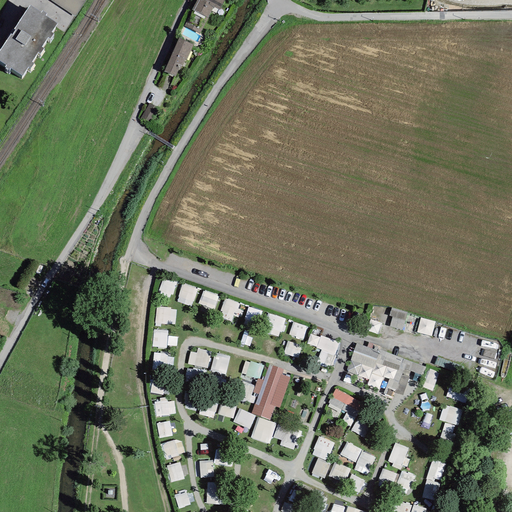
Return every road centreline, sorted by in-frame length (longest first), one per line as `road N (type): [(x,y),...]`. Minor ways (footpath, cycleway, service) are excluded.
road 1 (residential): [(279,0),(177,152),(129,254),(414,351),(454,347)]
road 2 (unclassified): [(0,364),(100,199),(187,0)]
road 3 (track): [(167,511),(136,351),(151,262)]
road 4 (residential): [(281,0),(326,17),(511,14)]
road 5 (track): [(129,254),(98,417)]
